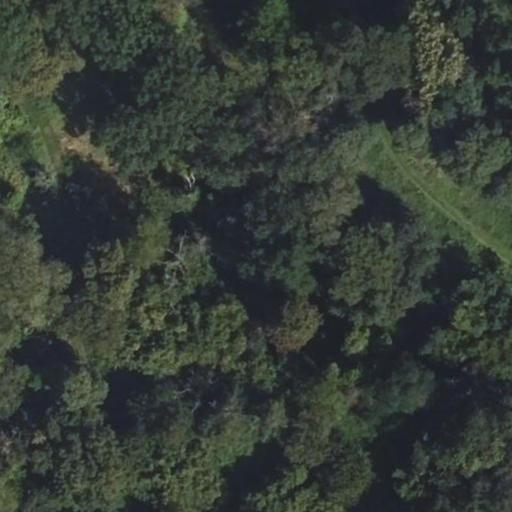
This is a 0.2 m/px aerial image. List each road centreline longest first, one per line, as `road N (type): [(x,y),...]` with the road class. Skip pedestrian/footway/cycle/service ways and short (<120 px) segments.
road 1 (track): [(511,246),(454,212),(348,127),(152,187),(75,267),(0,494)]
road 2 (track): [(134,511),(151,427),(101,385),(57,182),(64,88),(18,28),(22,0)]
road 3 (track): [(298,0),(348,127),(511,57)]
